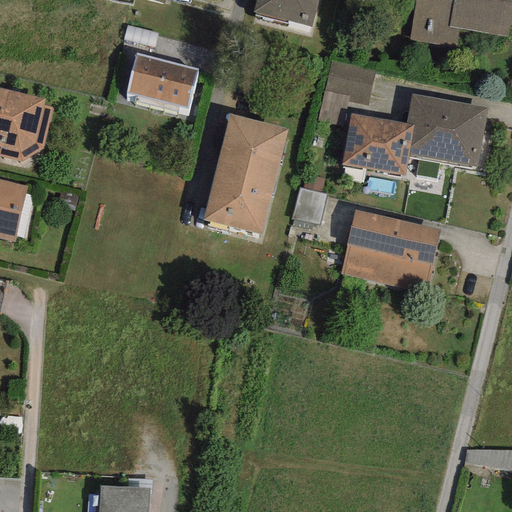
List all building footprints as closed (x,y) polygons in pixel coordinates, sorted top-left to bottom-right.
[(316,0),(255,0),(252,13),(310,27),(316,0)] [(511,0),(414,0),(407,38),(455,47),(458,29),(507,37),(511,6),(511,0)] [(198,69),(134,55),(125,94),(189,109),(198,69)] [(374,72),(330,62),(316,121),(336,126),(341,101),(366,106),(374,72)] [(45,99),(0,88),(0,147),(0,157),(19,162),(41,150),(51,108),(43,105),(45,99)] [(407,156),(438,161),(449,101),(410,94),(405,124),(413,125),(407,156)] [(486,108),(449,101),(438,161),(476,167),(486,108)] [(287,129),(228,114),(202,220),(262,235),(287,129)] [(405,124),(349,114),(340,165),(404,176),(407,156),(413,125),(405,124)] [(26,185),(0,178),(0,237),(13,240),(26,185)] [(325,195),(299,189),(292,219),(317,225),(325,195)] [(439,230),(354,211),(339,274),(424,294),(439,230)] [(147,511),(149,489),(100,485),(97,511),(147,511)]
